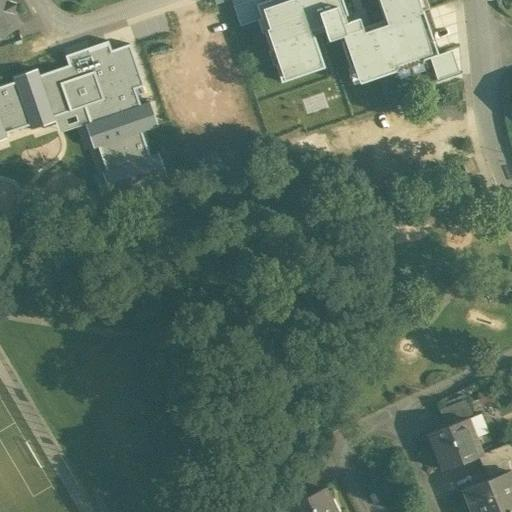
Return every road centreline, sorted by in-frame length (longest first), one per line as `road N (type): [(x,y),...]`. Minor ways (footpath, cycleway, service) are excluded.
road 1 (residential): [(482,59),(490,136),(511,190)]
road 2 (residential): [(368,511),(341,446),(347,435),(394,412)]
road 3 (residential): [(394,412),(511,357)]
road 4 (residential): [(38,0),(71,23),(150,0)]
